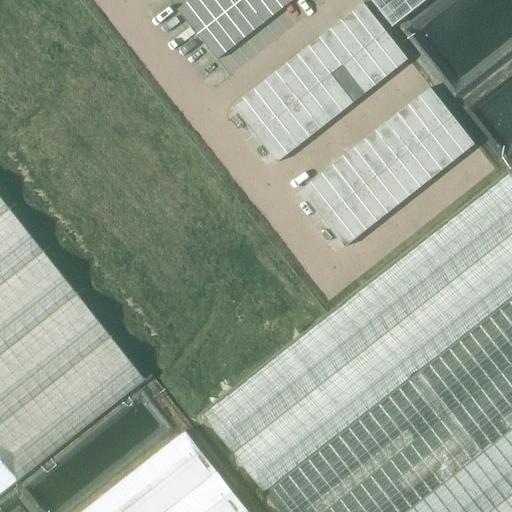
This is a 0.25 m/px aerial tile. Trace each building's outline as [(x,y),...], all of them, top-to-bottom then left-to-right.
[(216,20),(200,0),(190,0),(187,3),(207,28),(216,20)] [(226,13),(215,0),(200,0),(216,20),(226,13)] [(235,5),(230,0),(215,0),(226,13),(235,5)] [(264,23),(245,0),(241,0),(235,5),(255,31),(264,23)] [(274,16),(261,0),(245,0),(264,23),(274,16)] [(283,8),(276,0),(261,0),(274,16),(283,8)] [(292,1),(291,0),(276,0),(283,8),(292,1)] [(375,0),(394,23),(423,0),(375,0)] [(207,28),(187,3),(177,10),(197,35),(207,28)] [(255,31),(235,5),(226,13),(245,38),(255,31)] [(361,5),(350,13),(372,42),(383,33),(361,5)] [(245,38),(226,13),(216,20),(236,45),(245,38)] [(372,42),(350,13),(339,22),(361,50),(372,42)] [(236,45),(216,20),(207,28),(227,53),(236,45)] [(361,50),(339,22),(328,30),(350,59),(361,50)] [(227,53),(207,28),(197,35),(217,60),(227,53)] [(350,59),(328,30),(317,39),(339,67),(350,59)] [(405,61),(383,33),(372,42),(394,70),(405,61)] [(339,67),(317,39),(306,48),(328,76),(339,67)] [(394,70),(372,42),(361,50),(383,78),(394,70)] [(328,76),(306,48),(295,56),(317,85),(328,76)] [(383,78),(361,50),(350,59),(372,87),(383,78)] [(317,85),(295,56),(284,65),(306,93),(317,85)] [(372,87),(350,59),(339,67),(361,96),(372,87)] [(306,93),(284,65),(273,73),(296,102),(306,93)] [(361,96),(339,67),(328,76),(351,104),(361,96)] [(296,102),(273,73),(262,82),(285,110),(296,102)] [(351,104),(328,76),(317,85),(340,113),(351,104)] [(285,110),(262,82),(251,91),(274,119),(285,110)] [(340,113),(317,85),(306,93),(329,122),(340,113)] [(450,118),(427,90),(417,98),(439,127),(450,118)] [(274,119),(251,91),(241,99),(263,128),(274,119)] [(329,122),(306,93),(296,102),(318,130),(329,122)] [(439,127),(417,98),(406,107),(428,135),(439,127)] [(263,128),(241,99),(230,108),(252,136),(263,128)] [(318,130),(296,102),(285,110),(307,139),(318,130)] [(428,135),(406,107),(395,115),(417,144),(428,135)] [(307,139),(285,110),(274,119),(296,147),(307,139)] [(417,144),(395,115),(384,124),(406,152),(417,144)] [(472,146),(450,118),(439,127),(461,155),(472,146)] [(296,147),(274,119),(263,128),(285,156),(296,147)] [(406,152),(384,124),(373,133),(395,161),(406,152)] [(461,155),(439,127),(428,135),(450,164),(461,155)] [(285,156),(263,128),(252,136),(274,165),(285,156)] [(395,161),(373,133),(362,141),(384,170),(395,161)] [(450,164),(428,135),(417,144),(439,172),(450,164)] [(384,170),(362,141),(351,150),(373,178),(384,170)] [(439,172),(417,144),(406,152),(428,181),(439,172)] [(373,178),(351,150),(340,158),(362,187),(373,178)] [(428,181),(406,152),(395,161),(417,189),(428,181)] [(362,187),(340,158),(329,167),(351,195),(362,187)] [(417,189),(395,161),(384,170),(406,198),(417,189)] [(351,195),(329,167),(318,176),(340,204),(351,195)] [(511,511),(511,168),(509,171),(202,414),(278,511),(511,511)] [(406,198),(384,170),(373,178),(395,207),(406,198)] [(340,204),(318,176),(307,184),(329,213),(340,204)] [(395,207),(373,178),(362,187),(384,215),(395,207)] [(329,213),(307,184),(296,193),(318,221),(329,213)] [(384,215),(362,187),(351,195),(373,224),(384,215)] [(373,224),(351,195),(340,204),(362,232),(373,224)] [(0,459),(18,482),(145,381),(0,197),(0,459)] [(362,232),(340,204),(329,213),(351,241),(362,232)] [(351,241),(329,213),(318,221),(341,250),(351,241)] [(81,511),(248,511),(185,431),(81,511)] [(0,495),(18,482),(0,459),(0,495)]
